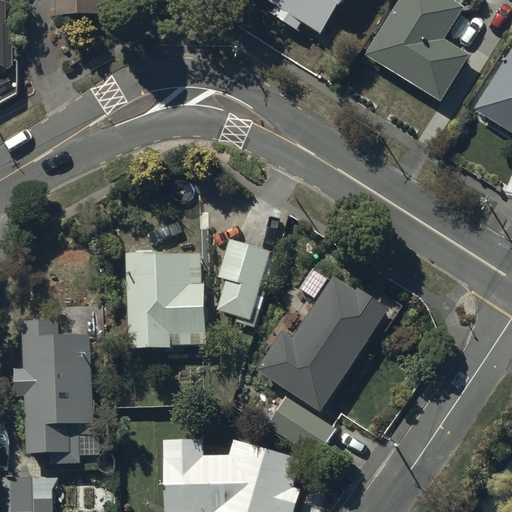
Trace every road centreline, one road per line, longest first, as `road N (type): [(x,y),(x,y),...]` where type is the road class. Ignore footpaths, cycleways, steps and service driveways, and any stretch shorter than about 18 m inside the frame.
road 1 (residential): [(385,511),(511,316)]
road 2 (residential): [(188,72),(259,93),(374,193)]
road 3 (residential): [(0,176),(108,94),(151,75),(188,72)]
road 4 (residential): [(374,193),(239,131),(185,120)]
road 5 (residential): [(185,120),(147,126),(0,185)]
road 6 (residential): [(511,281),(374,193)]
